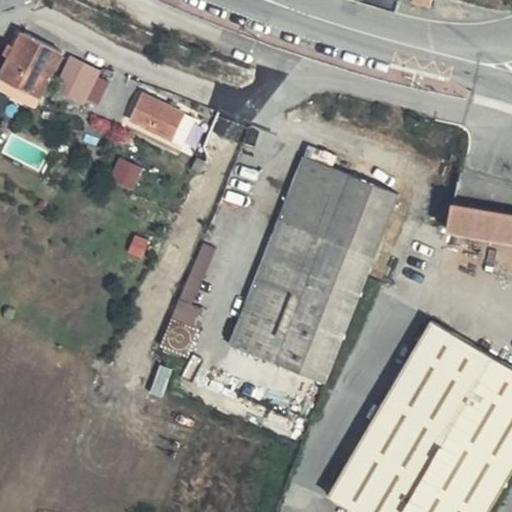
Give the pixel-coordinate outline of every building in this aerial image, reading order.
[(10,49),(0,70),(0,71),(38,92),(61,49),(20,28),(18,33),(10,49)] [(10,49),(18,33),(12,30),(4,46),(10,49)] [(96,67),(72,56),(51,96),(67,106),(72,97),(78,100),(96,67)] [(38,92),(0,71),(0,80),(34,98),(38,92)] [(189,109),(184,107),(148,90),(136,114),(177,134),(189,109)] [(398,191),(305,157),(234,345),(330,385),(398,191)] [(511,241),(511,213),(457,204),(454,231),(511,241)] [(199,301),(220,245),(205,239),(165,340),(190,350),(208,304),(199,301)] [(511,360),(441,321),(373,447),(499,511),(501,511),(511,494),(511,360)] [(499,511),(373,447),(345,499),(369,511),(499,511)]
